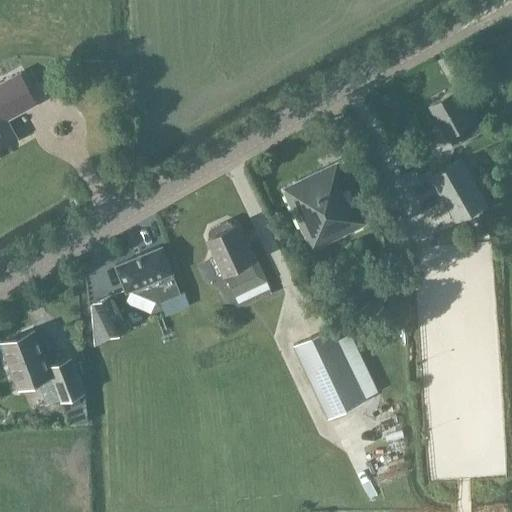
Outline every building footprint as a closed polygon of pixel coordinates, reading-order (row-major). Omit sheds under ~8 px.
[(0,144),(15,136),(5,119),(35,102),(19,74),(0,84),(0,144)] [(462,142),(483,129),(476,117),(471,120),(454,90),(429,104),(447,135),(455,130),(462,142)] [(312,249),(372,220),(342,158),(282,187),(312,249)] [(456,221),(488,203),(461,158),(430,176),(456,221)] [(231,287),(242,281),(258,274),(251,259),(255,257),(248,242),(244,244),(235,224),(231,226),(230,223),(226,222),(209,229),(209,233),(210,236),(208,237),(215,253),(211,255),(210,260),(216,272),(220,274),(224,272),(231,287)] [(126,291),(131,288),(157,299),(157,301),(180,292),(172,272),(172,271),(162,245),(115,265),(126,291)] [(307,300),(330,302),(332,286),(309,283),(307,300)] [(111,336),(128,328),(111,293),(94,301),(111,336)] [(330,327),(293,344),(328,418),(365,400),(330,327)] [(22,334),(1,343),(13,373),(18,388),(39,380),(52,376),(61,400),(84,392),(71,356),(48,365),(35,330),(23,335),(22,334)] [(369,462),(361,467),(369,482),(378,478),(369,462)]
